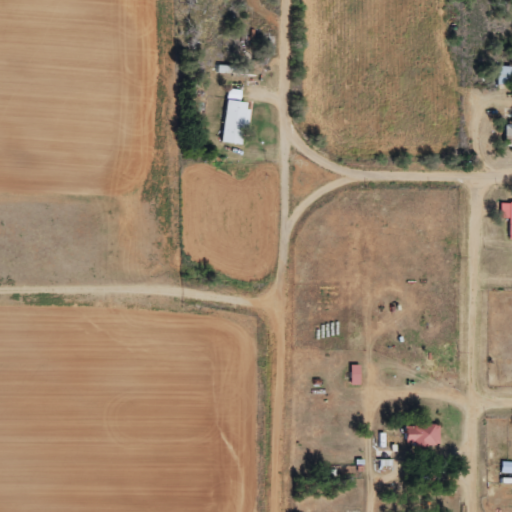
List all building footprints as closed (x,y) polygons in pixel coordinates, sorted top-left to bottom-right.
[(511,66),(496,66),(496,85),(511,84),(511,66)] [(219,142),(240,145),(247,103),(239,102),(241,91),(227,89),(219,142)] [(503,124),(502,146),(511,146),(511,127),(511,125),(503,124)] [(507,218),(507,239),(511,239),(511,202),(499,201),(499,218),(507,218)] [(359,385),(358,365),(349,365),(349,385),(359,385)] [(403,446),(437,445),(436,424),(402,425),(403,446)]
